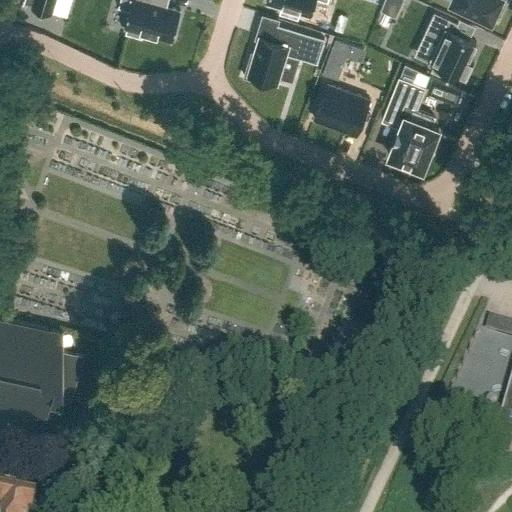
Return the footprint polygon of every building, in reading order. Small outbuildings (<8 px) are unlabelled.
[(34,0),(33,7),(52,13),(55,0),(34,0)] [(119,0),(118,5),(129,8),(124,25),(128,26),(127,30),(142,34),(143,31),(172,39),(181,9),(151,1),(150,0),(119,0)] [(266,0),(266,1),(283,6),(281,11),(297,17),(299,11),(311,14),(315,0),(266,0)] [(383,0),(378,15),(393,21),(401,0),(383,0)] [(492,19),(494,15),(498,17),(506,0),(504,0),(450,0),(458,3),(456,8),(472,15),(474,11),(492,19)] [(435,10),(425,30),(442,38),(431,61),(434,62),(431,69),(448,77),(451,70),(465,77),(474,57),(470,55),(477,40),(454,30),(458,21),(435,10)] [(317,61),(324,37),(277,23),(272,38),(260,35),(255,52),(251,50),(244,75),(262,81),(263,77),(276,81),(277,78),(285,52),(300,56),(317,61)] [(335,39),(323,73),(338,78),(346,55),(359,59),(363,49),(350,44),(335,39)] [(292,82),(300,56),(285,52),(277,78),(292,82)] [(393,155),(395,160),(405,164),(410,161),(423,167),(428,153),(433,151),(436,145),(433,140),(439,127),(431,124),(434,115),(416,108),(424,86),(399,76),(387,108),(405,115),(400,127),(399,126),(394,139),(395,140),(389,153),(393,155)] [(327,82),(314,117),(357,134),(371,99),(327,82)] [(444,97),(456,101),(460,90),(449,85),(444,97)] [(70,399),(75,386),(84,355),(64,349),(64,329),(0,315),(0,410),(48,410),(53,396),(70,399)] [(510,322),(491,316),(487,330),(506,335),(510,322)] [(511,379),(498,429),(511,433),(511,379)] [(0,511),(34,511),(37,498),(0,489),(0,511)]
